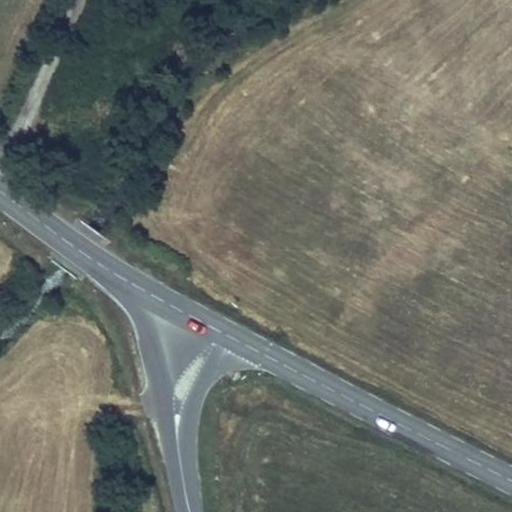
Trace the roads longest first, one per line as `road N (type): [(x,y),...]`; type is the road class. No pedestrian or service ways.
road 1 (secondary): [(203,322),(511,480)]
road 2 (secondary): [(0,190),(93,259),(203,322)]
road 3 (tertiary): [(203,322),(187,353),(177,412),(192,511)]
